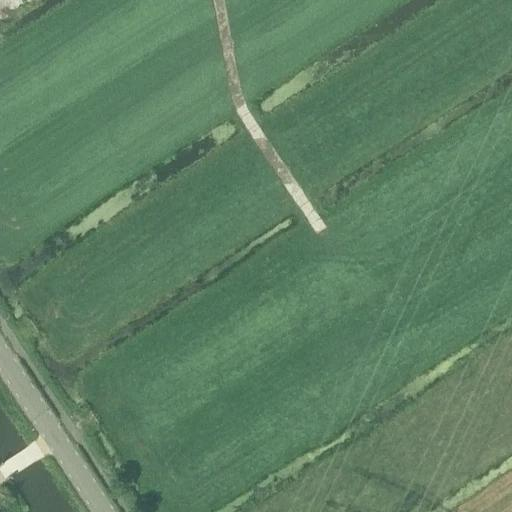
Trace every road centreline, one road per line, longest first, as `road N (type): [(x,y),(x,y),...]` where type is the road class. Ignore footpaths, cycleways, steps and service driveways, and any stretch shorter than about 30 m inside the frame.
road 1 (track): [(219,0),(239,104),(323,228)]
road 2 (tertiary): [(104,511),(0,352)]
